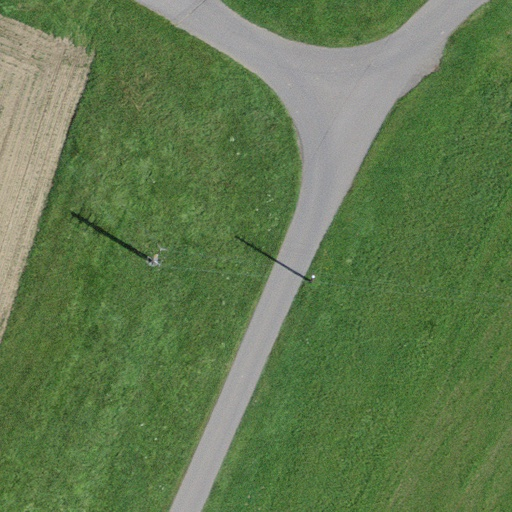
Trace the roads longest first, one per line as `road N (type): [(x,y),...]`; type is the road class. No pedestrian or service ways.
road 1 (unclassified): [(361,118),(185,511)]
road 2 (unclassified): [(182,0),(361,118)]
road 3 (unclassified): [(459,0),(420,37),(361,118)]
